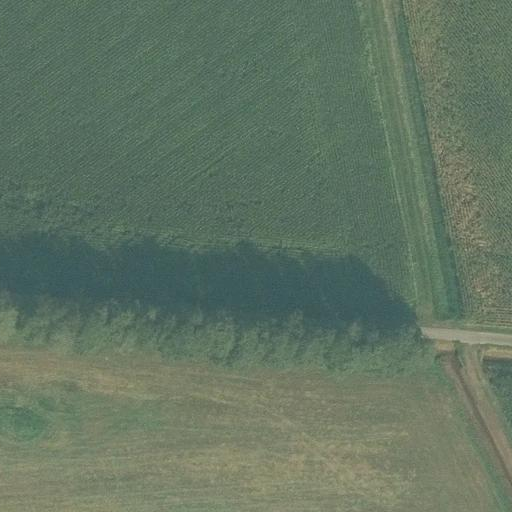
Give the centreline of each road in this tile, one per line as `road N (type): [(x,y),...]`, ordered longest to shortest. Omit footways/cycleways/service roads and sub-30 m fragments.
road 1 (unclassified): [(0,298),(511,342)]
road 2 (track): [(371,0),(432,335)]
